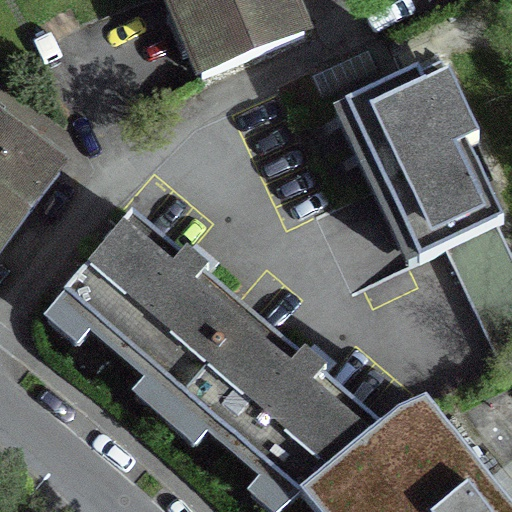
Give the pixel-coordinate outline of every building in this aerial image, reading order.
[(165,0),(200,83),(298,42),(280,0),(165,0)] [(476,147),(446,84),(436,89),(422,95),(414,80),(344,113),(418,267),(488,234),(452,158),(476,147)] [(0,253),(56,179),(0,137),(0,253)] [(63,303),(178,400),(298,503),(378,436),(319,385),(323,380),(313,372),(302,362),(297,367),(245,322),(201,285),(206,280),(195,270),(184,261),(179,267),(129,225),(63,303)] [(511,365),(511,270),(498,242),(447,267),(498,372),(511,365)] [(506,511),(423,410),(395,423),(378,436),(298,503),(305,511),(506,511)]
